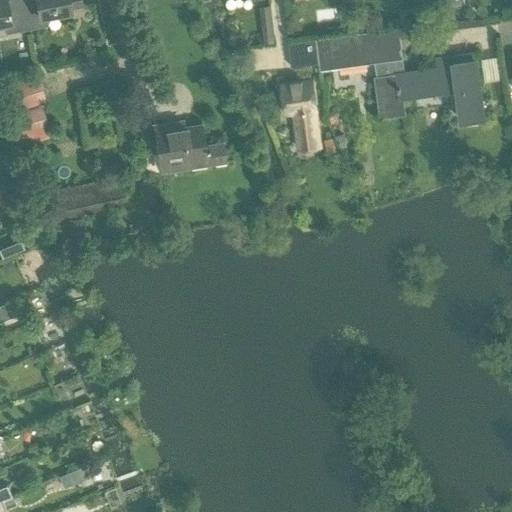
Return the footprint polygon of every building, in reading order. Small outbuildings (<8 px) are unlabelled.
[(27,29),(20,0),(0,0),(0,25),(3,25),(5,33),(27,29)] [(71,9),(81,7),(79,0),(20,0),(27,29),(47,25),(46,17),(72,12),(71,9)] [(399,27),(316,39),(319,64),(320,71),(375,63),(376,76),(374,76),(380,118),(406,114),(404,99),(403,99),(402,95),(401,96),(400,89),(398,90),(397,83),(399,83),(397,73),(405,72),(400,35),(412,34),(411,26),(399,27)] [(291,67),(319,64),(316,39),(288,43),(291,67)] [(462,122),(484,119),(476,59),(454,62),(454,66),(405,72),(397,73),(399,83),(397,83),(398,90),(400,89),(401,96),(402,95),(403,99),(404,99),(458,91),(462,122)] [(41,105),(46,104),(35,73),(1,84),(22,146),(51,136),(41,105)] [(317,111),(313,80),(281,84),(285,116),(292,115),(297,150),(322,147),(317,111)] [(201,121),(184,124),(183,119),(152,123),(158,162),(169,160),(169,158),(179,157),(179,159),(186,158),(187,169),(226,162),(223,141),(205,143),(201,121)] [(339,150),(348,148),(343,134),(335,136),(339,150)] [(327,154),(337,151),(333,137),(323,140),(327,154)] [(86,240),(82,219),(58,224),(63,245),(86,240)] [(0,500),(12,496),(6,484),(0,486),(0,500)] [(0,511),(6,509),(15,505),(12,496),(0,500),(0,511)]
